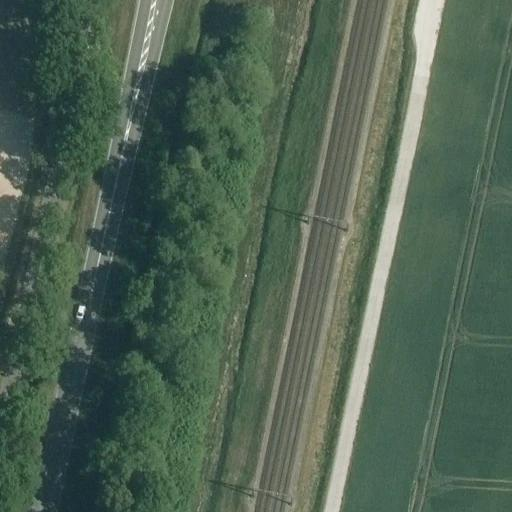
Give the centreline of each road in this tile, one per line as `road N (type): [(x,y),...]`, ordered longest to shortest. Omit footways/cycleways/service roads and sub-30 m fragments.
road 1 (secondary): [(43,511),(158,0)]
road 2 (track): [(331,511),(433,0)]
road 3 (unclassified): [(0,444),(58,177),(78,62),(78,0)]
